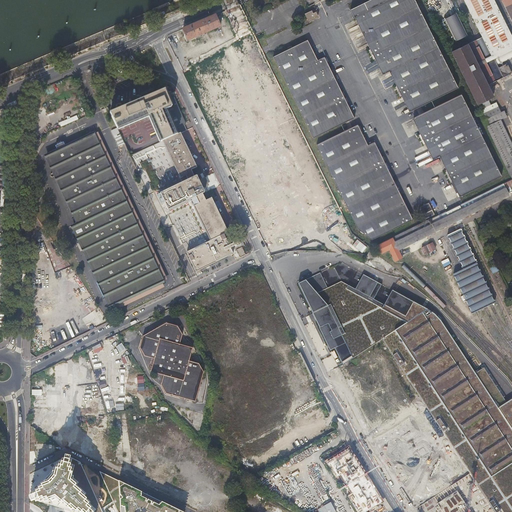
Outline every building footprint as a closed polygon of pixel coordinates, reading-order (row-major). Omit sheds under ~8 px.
[(396,87),(400,95),(449,71),(414,0),(368,0),(351,8),(371,49),(370,49),(374,58),(375,58),(383,74),(390,71),(397,86),(396,87)] [(470,42),(452,51),(477,104),(493,96),(488,84),(499,78),(511,73),(507,63),(498,67),(497,64),(511,57),(511,36),(494,0),(464,0),(482,36),(479,38),(474,40),(470,42)] [(511,0),(502,0),(511,19),(511,0)] [(236,169),(230,172),(265,245),(277,244),(339,214),(239,5),(225,11),(242,46),(239,47),(238,44),(234,46),(235,49),(223,55),(221,51),(195,63),(197,67),(183,74),(224,159),(237,152),(243,165),(243,166),(243,165),(242,166),(236,169),(236,168),(236,169)] [(305,14),(309,22),(316,19),(315,18),(318,16),(316,12),(313,13),(312,10),(305,14)] [(454,41),(466,36),(456,12),(444,18),(454,41)] [(220,27),(215,15),(182,29),(187,40),(220,27)] [(273,57),(313,138),(354,118),(324,57),(317,60),(307,40),(273,57)] [(458,87),(449,71),(400,95),(401,95),(402,95),(410,111),(458,87)] [(142,99),(110,113),(118,129),(149,116),(150,119),(157,137),(158,136),(160,142),(177,134),(175,129),(186,124),(173,96),(168,98),(165,90),(153,95),(142,99)] [(141,96),(142,99),(153,95),(152,91),(141,96)] [(37,98),(41,104),(50,97),(46,92),(37,98)] [(451,180),(452,180),(460,196),(501,176),(461,94),(413,118),(421,134),(420,134),(424,143),(425,143),(433,159),(440,156),(448,171),(446,172),(451,180)] [(510,175),(509,175),(511,179),(511,144),(500,119),(507,116),(504,110),(500,112),(496,102),(478,111),(486,126),(487,125),(510,175)] [(316,145),(357,229),(371,239),(412,219),(374,142),(367,145),(358,125),(316,145)] [(98,131),(92,134),(162,281),(168,279),(98,131)] [(197,167),(180,133),(177,134),(160,142),(130,156),(164,227),(173,225),(182,243),(186,242),(191,250),(188,251),(187,253),(196,272),(233,254),(230,248),(234,246),(240,257),(245,255),(238,240),(232,242),(233,244),(229,245),(224,234),(228,232),(212,198),(214,196),(211,190),(204,193),(202,188),(199,182),(196,176),(203,173),(200,166),(197,167)] [(77,222),(72,225),(110,306),(117,303),(162,281),(92,134),(46,156),(77,222)] [(206,179),(199,182),(202,188),(209,185),(206,179)] [(509,194),(503,183),(464,202),(466,206),(448,215),(446,211),(377,245),(382,253),(389,249),(393,257),(395,256),(397,260),(402,257),(399,249),(436,231),(435,231),(509,194)] [(428,202),(419,207),(425,219),(434,214),(428,202)] [(72,225),(70,226),(109,309),(118,305),(117,303),(110,306),(72,225)] [(460,229),(445,236),(461,270),(452,275),(470,315),(477,311),(486,307),(491,305),(494,303),(475,263),(477,263),(460,229)] [(327,237),(331,245),(340,246),(344,243),(339,231),(327,237)] [(432,242),(421,247),(425,253),(435,248),(432,242)] [(498,271),(493,261),(487,264),(492,274),(498,271)] [(495,511),(511,511),(511,398),(507,401),(483,366),(474,371),(441,321),(435,313),(427,308),(341,262),(298,283),(330,350),(335,348),(343,364),(353,358),(382,339),(495,511)] [(164,287),(162,281),(117,303),(118,305),(119,308),(164,287)] [(68,301),(73,298),(70,293),(65,295),(68,301)] [(90,330),(104,319),(97,308),(82,319),(90,330)] [(165,323),(142,336),(140,347),(144,355),(154,358),(151,371),(163,375),(161,384),(165,393),(194,400),(202,372),(197,364),(188,361),(191,348),(178,344),(181,335),(176,326),(165,323)] [(59,336),(52,339),(55,346),(62,343),(59,336)] [(120,353),(125,349),(121,342),(115,346),(120,353)] [(91,347),(94,353),(102,349),(99,343),(91,347)] [(126,352),(120,355),(124,364),(130,361),(126,352)] [(322,455),(331,472),(353,460),(344,443),(322,455)] [(29,494),(29,497),(78,511),(100,511),(79,461),(66,455),(29,494)] [(182,511),(98,471),(115,511),(182,511)] [(386,511),(367,479),(345,493),(356,511),(386,511)] [(329,495),(336,509),(342,506),(335,492),(329,495)] [(316,508),(317,511),(334,511),(335,511),(330,501),(316,508)]
